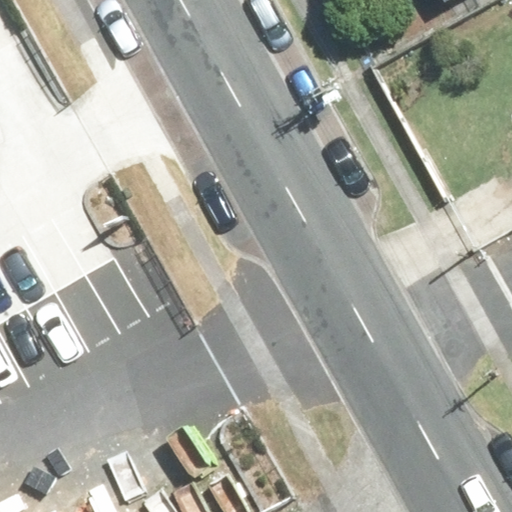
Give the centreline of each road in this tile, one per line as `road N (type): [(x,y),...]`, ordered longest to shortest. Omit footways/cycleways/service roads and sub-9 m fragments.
road 1 (unclassified): [(181,0),(467,511)]
road 2 (unknown): [(392,376),(511,306)]
